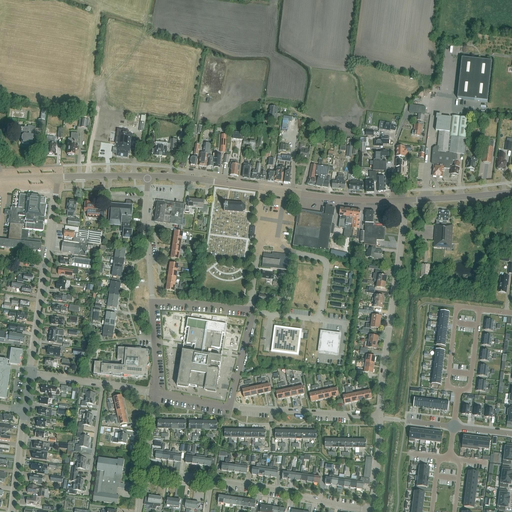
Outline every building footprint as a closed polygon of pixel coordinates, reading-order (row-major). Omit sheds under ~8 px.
[(456,99),(469,100),(486,102),(491,62),(461,59),(456,99)] [(277,108),(270,107),(268,118),(274,118),(273,121),(278,121),(277,125),(280,125),(281,119),(276,118),(277,108)] [(433,149),(431,163),(434,166),(433,176),(443,177),(443,172),(444,172),(444,170),(443,169),(444,168),(450,169),(451,169),(451,166),(452,166),(453,161),(455,161),(457,160),(457,156),(456,155),(456,154),(461,155),(464,155),(466,139),(463,139),(464,138),(465,139),(467,118),(452,117),(451,119),(451,118),(441,117),(441,115),(436,115),(436,119),(437,119),(435,132),(439,132),(437,147),(435,147),(433,149)] [(390,130),(395,131),(396,126),(391,125),(391,124),(384,122),(383,130),(390,131),(390,130)] [(422,123),(418,122),(417,125),(414,125),(413,132),(412,135),(414,135),(414,136),(420,136),(422,126),(422,123)] [(33,145),(35,128),(28,127),(28,128),(21,127),(20,128),(19,132),(20,133),(23,134),(22,137),(21,137),(21,140),(22,140),(21,143),(23,144),(31,146),(33,145)] [(128,131),(118,130),(115,148),(113,148),(113,153),(117,154),(116,157),(128,158),(129,152),(130,152),(133,134),(128,134),(128,131)] [(71,139),(68,139),(67,155),(68,155),(68,156),(71,156),(71,155),(74,155),(75,149),(77,149),(78,134),(71,134),(71,139)] [(54,144),(55,137),(50,137),(49,139),(47,138),(46,144),(49,144),(49,145),(48,145),(47,148),(48,148),(48,154),(49,154),(49,155),(52,155),(52,154),(52,153),(55,153),(55,144),(54,144)] [(386,137),(382,137),(382,139),(381,142),(378,142),(378,141),(375,141),(375,147),(377,147),(377,146),(381,146),(381,144),(389,144),(389,139),(386,139),(386,137)] [(176,151),(177,141),(170,140),(170,144),(156,143),(156,150),(155,150),(152,150),(152,154),(155,154),(155,156),(159,157),(162,157),(167,157),(167,150),(176,151)] [(250,141),(243,140),(243,143),(249,144),(250,144),(250,149),(254,150),(255,145),(256,141),(250,141)] [(494,142),(484,140),(483,147),(485,147),(483,163),(491,163),(493,148),(494,142)] [(207,167),(207,162),(208,154),(210,155),(211,145),(205,144),(203,144),(202,154),(200,154),(199,166),(207,167)] [(301,145),(299,144),(297,159),(307,161),(309,151),(301,149),(301,145)] [(196,166),(199,145),(196,145),(194,157),(192,156),(191,165),(196,166)] [(381,154),(374,154),(374,160),(381,160),(381,156),(388,156),(389,152),(381,151),(381,154)] [(497,163),(498,163),(497,169),(498,169),(498,170),(500,170),(500,169),(505,170),(506,162),(504,161),(505,155),(498,154),(498,153),(497,158),(496,159),(498,161),(497,161),(497,163)] [(213,154),(213,157),(212,161),(214,161),(214,167),(220,168),(221,155),(213,154)] [(474,157),(472,158),(468,158),(468,161),(467,161),(467,165),(467,169),(470,169),(470,170),(474,171),(474,167),(475,167),(475,162),(476,163),(477,162),(478,158),(477,157),(474,157)] [(402,167),(402,160),(396,160),(396,168),(397,168),(397,171),(397,175),(404,176),(404,167),(402,167)] [(237,177),(238,175),(239,166),(237,165),(238,162),(233,161),(232,164),(230,164),(229,169),(231,169),(230,176),(231,176),(234,177),(234,176),(237,177)] [(386,162),(373,161),(373,171),(386,171),(386,162)] [(459,162),(454,162),(454,167),(452,167),(451,175),(452,175),(452,176),(455,176),(455,175),(458,175),(458,171),(459,171),(459,168),(459,162)] [(250,179),(259,180),(260,168),(261,164),(256,164),(256,170),(253,170),(252,173),(251,173),(250,179)] [(316,187),(318,178),(314,177),(317,166),(316,166),(311,165),(309,175),(310,175),(307,185),(316,187)] [(243,178),(249,178),(251,167),(243,166),(242,176),(243,178)] [(325,183),(327,176),(329,167),(317,166),(316,172),(316,175),(318,176),(318,178),(316,187),(322,188),(322,187),(323,183),(325,183)] [(282,183),(284,167),(280,167),(280,168),(276,168),(276,170),(274,181),(278,182),(282,183)] [(332,181),(332,188),(344,190),(345,182),(344,182),(344,178),(343,178),(344,172),(341,172),(340,178),(337,177),(337,181),(332,181)] [(377,182),(376,172),(369,172),(369,178),(365,178),(365,182),(366,182),(366,193),(374,193),(374,183),(377,182)] [(327,176),(325,183),(323,183),(322,187),(327,188),(330,177),(327,176)] [(378,192),(379,193),(380,193),(381,192),(386,192),(385,177),(377,177),(378,192)] [(0,248),(38,252),(38,253),(40,253),(41,245),(38,245),(27,243),(28,231),(43,233),(43,227),(46,205),(44,205),(45,198),(40,198),(19,195),(18,208),(12,207),(11,207),(11,212),(9,211),(7,224),(9,225),(7,241),(0,240),(0,248)] [(195,208),(196,200),(189,200),(189,206),(185,206),(185,212),(189,213),(189,210),(192,210),(192,208),(195,208)] [(203,201),(196,200),(195,208),(199,209),(199,211),(201,211),(201,213),(206,213),(207,206),(203,206),(203,201)] [(67,218),(74,219),(75,212),(77,202),(68,201),(67,211),(67,218)] [(157,201),(155,215),(182,219),(184,205),(183,205),(157,201)] [(89,203),(88,202),(87,202),(86,203),(85,203),(85,208),(84,208),(84,213),(87,213),(87,218),(99,219),(99,212),(96,212),(96,209),(96,204),(89,204),(89,203)] [(243,204),(225,203),(225,205),(224,209),(224,212),(242,213),(245,210),(245,207),(243,204)] [(292,246),(317,250),(327,252),(330,234),(333,235),(334,225),(331,225),(334,209),(329,208),(329,207),(327,207),(326,209),(326,210),(323,210),(323,209),(322,214),(320,214),(299,210),(296,223),(292,246)] [(346,222),(347,209),(340,208),(340,211),(339,210),(338,213),(340,213),(339,216),(340,217),(338,228),(346,229),(346,228),(345,228),(346,222)] [(350,239),(352,224),(354,210),(347,209),(346,222),(345,228),(346,228),(346,229),(345,230),(344,238),(342,237),(341,245),(345,246),(346,238),(350,239)] [(354,210),(352,224),(350,239),(359,240),(360,231),(359,231),(360,219),(361,211),(354,210)] [(383,240),(384,227),(373,227),(374,223),(374,212),(366,211),(364,244),(376,246),(376,240),(383,240)] [(446,225),(446,222),(448,222),(449,212),(436,211),(436,221),(436,224),(435,224),(433,247),(451,249),(453,225),(446,225)] [(181,225),(182,219),(155,215),(154,223),(163,224),(163,223),(171,224),(181,225)] [(130,224),(121,224),(121,227),(120,233),(123,233),(122,239),(132,240),(133,231),(130,230),(130,224)] [(89,240),(89,243),(100,245),(101,242),(101,237),(102,233),(90,231),(79,230),(79,228),(67,227),(66,231),(65,230),(65,231),(64,231),(63,234),(64,235),(64,237),(68,238),(68,239),(71,239),(71,238),(74,238),(80,239),(89,240)] [(174,239),(182,240),(183,233),(175,232),(174,239)] [(93,250),(93,245),(79,243),(79,245),(63,243),(62,249),(61,249),(61,251),(62,252),(62,253),(74,255),(74,256),(86,257),(88,249),(93,250)] [(376,247),(367,246),(366,249),(368,250),(367,258),(381,259),(382,251),(376,250),(376,247)] [(117,248),(115,258),(124,260),(126,250),(117,248)] [(348,254),(340,252),(338,258),(347,260),(348,254)] [(262,266),(272,267),(272,269),(291,271),(292,266),(291,266),(292,256),(277,254),(276,256),(274,255),(273,257),(263,256),(262,266)] [(70,259),(70,258),(67,258),(66,259),(61,259),(60,265),(69,266),(71,266),(71,267),(84,269),(90,270),(92,260),(74,257),(72,259),(70,259)] [(115,261),(114,264),(124,266),(124,260),(115,258),(111,258),(111,260),(115,261)] [(124,266),(114,264),(110,264),(110,266),(114,267),(113,271),(123,272),(124,266)] [(429,277),(429,265),(422,264),(421,277),(429,277)] [(70,277),(70,274),(77,275),(78,270),(73,269),(73,271),(59,269),(58,275),(70,277)] [(373,282),(377,282),(386,283),(387,277),(381,276),(382,272),(375,271),(375,274),(373,274),(372,279),(374,279),(373,282)] [(19,273),(18,277),(17,277),(17,282),(23,283),(23,281),(31,283),(32,276),(28,276),(28,274),(19,273)] [(499,292),(506,293),(507,286),(508,286),(509,276),(505,276),(504,279),(500,278),(499,292)] [(57,286),(56,286),(56,289),(65,290),(65,288),(69,289),(70,282),(59,281),(59,284),(57,283),(57,286)] [(111,285),(110,289),(120,290),(121,284),(111,283),(111,281),(108,281),(107,285),(111,285)] [(11,289),(17,289),(22,290),(21,293),(30,295),(31,288),(26,287),(26,286),(22,286),(22,284),(12,283),(11,289)] [(267,296),(260,295),(259,300),(267,302),(267,301),(270,302),(270,305),(274,305),(275,299),(271,298),(271,297),(267,296)] [(28,308),(29,303),(12,300),(12,304),(20,305),(19,308),(24,309),(24,308),(28,308)] [(117,309),(118,303),(109,301),(105,301),(105,303),(108,304),(108,307),(117,309)] [(383,303),(374,302),(374,305),(372,305),(372,309),(364,308),(364,310),(373,312),(374,308),(382,309),(383,303)] [(27,315),(10,312),(9,317),(12,318),(12,317),(17,318),(16,321),(22,322),(22,320),(27,321),(27,315)] [(51,325),(60,326),(63,326),(64,323),(64,319),(60,319),(57,318),(57,319),(52,318),(51,325)] [(227,325),(188,318),(177,386),(187,388),(187,386),(207,389),(206,391),(216,392),(227,325)] [(369,331),(369,329),(371,329),(371,328),(379,329),(380,323),(372,322),(371,325),(367,324),(366,328),(364,328),(363,331),(369,331)] [(16,327),(16,326),(10,325),(9,331),(15,332),(15,330),(17,331),(17,332),(23,333),(23,332),(25,332),(26,328),(23,328),(23,326),(18,326),(17,327),(16,327)] [(273,351),(297,354),(299,339),(299,336),(300,331),(284,329),(282,329),(276,328),(273,351)] [(0,343),(13,345),(13,342),(23,344),(24,337),(16,335),(16,334),(0,331),(0,343)] [(113,333),(104,332),(101,331),(100,334),(103,334),(103,338),(112,339),(113,333)] [(319,352),(337,355),(340,336),(336,335),(336,334),(326,333),(325,336),(321,336),(319,352)] [(57,337),(49,336),(48,343),(62,345),(63,340),(57,339),(57,337)] [(369,336),(369,340),(367,339),(366,342),(377,344),(378,337),(369,336)] [(365,342),(364,348),(361,348),(360,351),(367,352),(368,348),(376,349),(377,344),(366,342),(365,342)] [(56,349),(48,348),(48,350),(47,350),(47,354),(47,355),(55,356),(55,357),(60,358),(61,350),(56,349)] [(139,378),(139,377),(147,378),(147,367),(148,367),(149,365),(148,363),(149,351),(134,350),(134,349),(118,348),(117,360),(122,360),(122,364),(104,362),(104,363),(95,362),(94,374),(121,378),(121,376),(135,377),(135,378),(137,379),(139,378)] [(7,361),(0,360),(0,398),(5,400),(9,370),(8,369),(8,365),(20,366),(22,351),(11,350),(9,362),(7,362),(7,361)] [(374,364),(375,357),(367,356),(366,363),(374,364)] [(46,359),(45,366),(56,367),(57,361),(46,359)] [(373,374),(374,364),(366,363),(365,369),(358,368),(357,374),(363,375),(363,372),(373,374)] [(262,382),(263,386),(264,393),(271,392),(269,384),(266,385),(264,378),(261,379),(261,382),(262,382)] [(51,394),(51,397),(56,397),(57,388),(49,387),(42,386),(41,393),(51,394)] [(257,395),(264,393),(263,386),(256,387),(257,395)] [(303,386),(296,388),(298,395),(304,394),(303,386)] [(256,387),(249,389),(251,396),(257,395),(256,387)] [(349,391),(350,395),(351,403),(358,402),(356,394),(352,395),(351,394),(353,393),(352,387),(348,388),(349,391)] [(296,388),(289,389),(291,397),(298,395),(296,388)] [(86,398),(88,398),(95,399),(96,394),(89,393),(89,390),(83,389),(83,394),(86,395),(86,398)] [(251,396),(249,389),(242,390),(244,398),(251,396)] [(284,398),(291,397),(289,389),(283,391),(284,398)] [(323,392),(325,399),(332,398),(330,390),(323,392)] [(284,398),(283,391),(276,392),(277,400),(284,398)] [(363,393),(365,400),(372,399),(370,391),(363,393)] [(318,401),(325,399),(323,392),(316,393),(318,401)] [(316,393),(309,395),(311,402),(318,401),(316,393)] [(356,394),(358,402),(365,400),(363,393),(356,394)] [(344,404),(351,403),(350,395),(343,397),(344,404)] [(114,398),(115,404),(123,403),(121,396),(114,398)] [(95,399),(88,398),(86,398),(85,401),(82,401),(81,406),(87,407),(87,404),(94,405),(95,399)] [(117,411),(125,410),(123,403),(115,404),(117,411)] [(472,414),(472,408),(469,408),(470,405),(464,404),(462,415),(468,415),(469,414),(472,414)] [(481,409),(481,406),(475,406),(474,416),(480,417),(480,415),(483,416),(484,410),(481,409)] [(495,417),(496,411),(493,411),(493,408),(487,407),(486,417),(492,418),(492,417),(495,417)] [(46,417),(51,418),(52,410),(43,409),(39,409),(39,414),(42,415),(46,416),(46,417)] [(125,410),(117,411),(118,418),(126,416),(125,410)] [(83,420),(85,420),(92,421),(93,415),(86,414),(86,412),(80,411),(80,415),(83,417),(83,420)] [(128,423),(126,416),(118,418),(120,425),(128,423)] [(38,419),(37,427),(46,428),(46,424),(50,424),(50,421),(38,419)] [(92,421),(85,420),(83,420),(82,423),(79,423),(78,428),(84,428),(84,425),(91,426),(92,421)] [(6,432),(10,432),(11,426),(0,424),(0,432),(6,433),(6,432)] [(118,439),(113,438),(112,442),(126,444),(127,435),(123,434),(124,431),(116,430),(116,433),(119,434),(118,439)] [(80,441),(82,442),(89,443),(90,437),(83,436),(83,433),(77,432),(77,437),(80,438),(80,441)] [(0,433),(0,440),(9,442),(10,436),(0,435),(1,433),(0,433)] [(89,443),(82,442),(80,441),(79,444),(76,445),(75,449),(81,450),(81,447),(88,448),(89,443)] [(44,443),(35,442),(34,448),(43,449),(42,451),(48,452),(48,451),(49,450),(49,448),(49,444),(44,444),(44,443)] [(0,453),(1,453),(2,450),(8,451),(8,446),(0,444),(0,453)] [(503,453),(511,454),(511,444),(507,444),(506,447),(504,447),(503,453)] [(155,459),(162,460),(162,454),(163,451),(164,451),(165,448),(162,447),(162,451),(160,450),(160,451),(154,450),(154,454),(156,454),(155,459)] [(169,452),(168,461),(174,462),(175,455),(175,453),(177,453),(177,450),(175,449),(174,452),(172,451),(172,452),(169,452)] [(33,453),(32,458),(38,458),(38,459),(42,460),(47,460),(48,452),(41,451),(41,453),(37,453),(33,453)] [(194,455),(195,452),(192,451),(192,454),(190,454),(187,454),(185,463),(192,464),(193,457),(193,455),(194,455)] [(198,465),(204,466),(205,459),(206,456),(207,456),(207,453),(205,453),(204,456),(203,456),(199,455),(198,465)] [(503,460),(502,464),(510,465),(511,461),(511,454),(503,453),(503,460)] [(77,460),(77,463),(86,464),(87,459),(80,458),(80,455),(74,454),(74,459),(77,460)] [(209,459),(205,459),(204,466),(215,467),(216,458),(209,457),(209,459)] [(118,459),(118,461),(98,458),(93,501),(117,504),(118,496),(116,495),(117,488),(120,488),(121,483),(120,483),(121,475),(122,476),(124,460),(118,459)] [(231,459),(228,459),(225,459),(225,464),(222,464),(221,471),(228,472),(229,465),(229,462),(230,462),(231,459)] [(240,473),(242,464),(243,464),(243,461),(241,461),(240,463),(239,463),(239,464),(235,463),(235,466),(234,472),(240,473)] [(86,464),(77,463),(76,466),(73,466),(72,473),(77,474),(78,469),(85,470),(86,464)] [(258,476),(259,466),(261,466),(261,463),(259,463),(258,464),(257,464),(256,469),(253,468),(252,475),(258,476)] [(420,466),(419,471),(429,472),(429,467),(424,466),(424,463),(419,463),(418,466),(420,466)] [(47,469),(47,466),(32,464),(31,470),(39,471),(39,474),(44,475),(45,469),(47,469)] [(264,477),(270,477),(272,468),(273,468),(273,465),(271,465),(269,464),(269,467),(265,467),(264,477)] [(501,477),(511,478),(511,476),(511,474),(511,475),(511,471),(510,471),(510,467),(502,466),(502,470),(501,470),(501,477)] [(283,472),(282,479),(288,480),(289,473),(290,470),(291,470),(291,467),(289,467),(288,470),(287,470),(286,473),(283,472)] [(74,482),(73,485),(76,485),(83,486),(84,480),(77,479),(77,474),(72,473),(71,480),(74,482)] [(329,478),(326,478),(325,485),(331,485),(332,479),(333,476),(334,476),(334,473),(332,473),(330,473),(329,478)] [(43,478),(43,477),(39,476),(31,475),(30,482),(38,483),(41,484),(41,480),(44,480),(44,478),(43,478)] [(344,487),(345,478),(346,478),(347,475),(344,475),(344,478),(339,477),(338,486),(344,487)] [(356,489),(357,482),(358,480),(359,480),(359,477),(357,476),(356,479),(351,479),(350,488),(356,489)] [(511,481),(511,478),(501,477),(500,483),(500,487),(508,488),(508,484),(510,484),(511,481)] [(361,480),(359,480),(358,480),(357,482),(356,489),(362,490),(363,484),(369,485),(369,487),(371,487),(372,482),(369,481),(369,479),(361,478),(361,480)] [(28,493),(36,494),(36,492),(39,492),(38,497),(44,498),(45,489),(36,488),(37,486),(29,485),(29,487),(28,487),(28,493)] [(83,486),(76,485),(73,485),(73,488),(69,488),(69,490),(68,489),(67,493),(69,493),(69,494),(76,495),(77,491),(82,491),(83,486)] [(498,500),(509,501),(509,498),(509,494),(507,494),(507,490),(499,489),(499,493),(498,500)] [(154,504),(155,497),(149,496),(149,498),(145,498),(144,505),(150,506),(150,509),(152,509),(152,511),(154,511),(155,509),(152,509),(153,506),(154,506),(154,504)] [(27,504),(35,506),(36,504),(39,504),(40,498),(34,497),(33,499),(28,498),(27,504)] [(155,497),(154,504),(154,506),(153,506),(152,509),(155,509),(156,509),(156,508),(157,507),(160,507),(160,504),(161,505),(162,498),(155,497)] [(174,499),(173,509),(171,509),(171,511),(173,511),(174,508),(179,509),(180,500),(174,499)] [(509,501),(498,500),(497,506),(497,510),(505,511),(505,507),(507,507),(508,504),(509,504),(509,501)]
